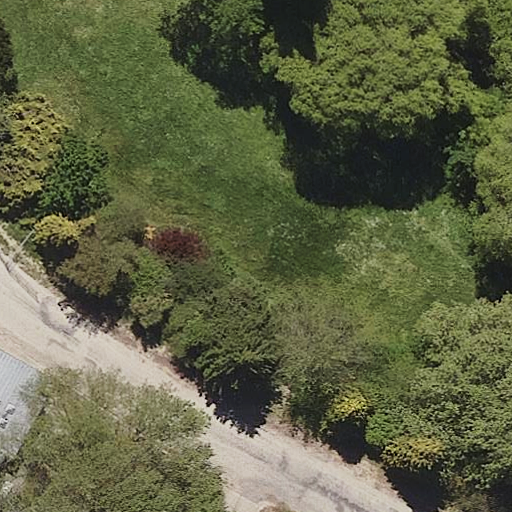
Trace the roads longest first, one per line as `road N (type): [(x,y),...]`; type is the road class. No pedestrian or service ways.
road 1 (residential): [(428,511),(0,266)]
road 2 (track): [(211,0),(263,29),(511,124)]
